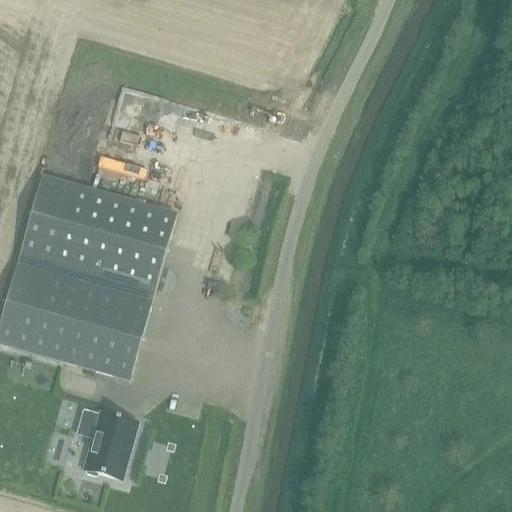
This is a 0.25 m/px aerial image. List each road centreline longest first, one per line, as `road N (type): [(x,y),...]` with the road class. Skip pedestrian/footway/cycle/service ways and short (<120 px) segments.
road 1 (unclassified): [(237,511),(310,180),(389,0)]
road 2 (track): [(511,274),(386,246),(497,0)]
